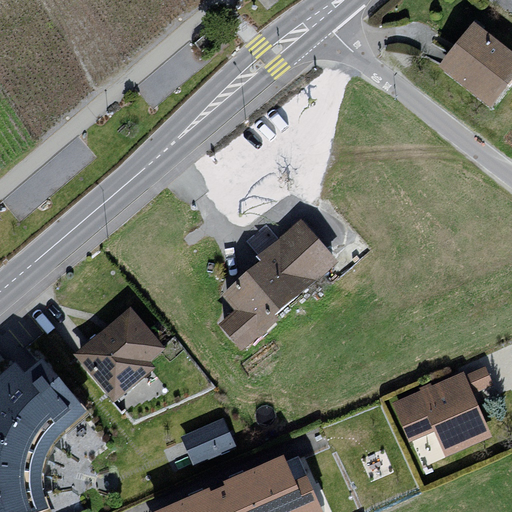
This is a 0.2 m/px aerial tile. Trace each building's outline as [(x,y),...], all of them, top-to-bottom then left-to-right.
[(511,56),(474,26),(443,64),(491,103),(511,77),(511,56)] [(257,270),(222,302),(231,318),(220,332),(246,356),(339,273),(299,225),(258,262),(257,270)] [(129,316),(78,360),(118,405),(169,361),(129,316)] [(65,417),(11,365),(0,377),(0,511),(27,511),(23,491),(31,453),(65,417)] [(485,373),(391,408),(410,448),(435,435),(447,465),(492,446),(475,399),(494,392),(485,373)] [(225,422),(183,438),(193,464),(235,447),(225,422)] [(323,511),(309,479),(297,484),(285,458),(225,485),(227,489),(213,495),(211,490),(162,511),(323,511)]
